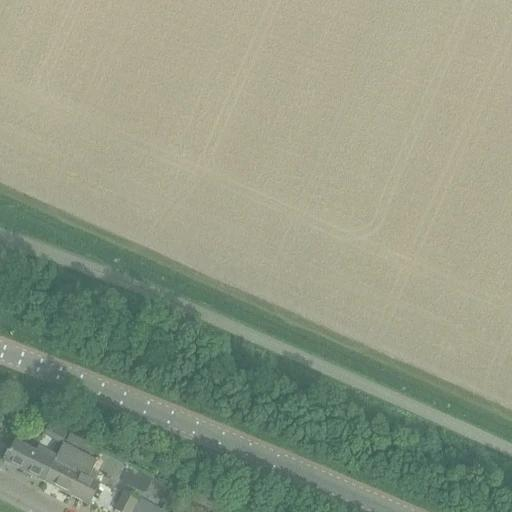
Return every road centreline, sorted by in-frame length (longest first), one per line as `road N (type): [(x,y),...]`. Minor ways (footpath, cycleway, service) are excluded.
road 1 (unclassified): [(0,236),(511,451)]
road 2 (unclassified): [(388,511),(0,350)]
